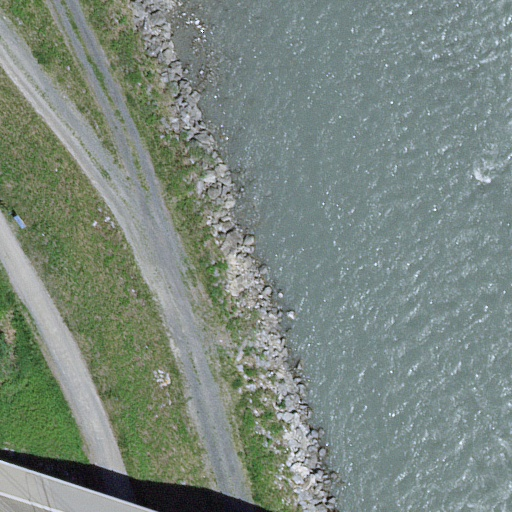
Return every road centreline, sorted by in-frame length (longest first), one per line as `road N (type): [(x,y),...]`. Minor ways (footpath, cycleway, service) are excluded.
road 1 (track): [(236,511),(168,272),(0,31)]
road 2 (track): [(0,230),(88,400),(124,511)]
road 3 (track): [(168,272),(70,0)]
